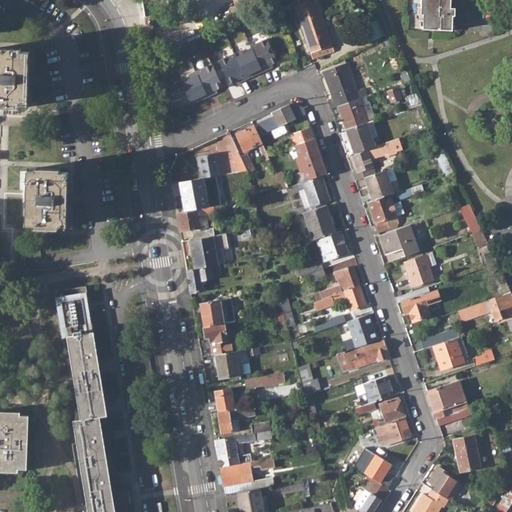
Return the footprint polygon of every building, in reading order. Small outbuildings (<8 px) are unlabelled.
[(315,0),(307,0),(294,4),(300,22),(321,15),(315,0)] [(421,0),(421,15),(423,15),(423,29),(452,31),(453,16),(454,16),(455,8),(450,8),(450,0),(421,0)] [(321,15),(324,24),(329,23),(326,13),(321,15)] [(324,24),(321,15),(300,22),(313,58),(333,51),(324,24)] [(365,27),(372,41),(383,35),(376,22),(365,27)] [(266,38),(250,46),(252,49),(261,69),(262,72),(272,67),(271,64),(277,61),(266,38)] [(392,39),(384,40),(388,49),(395,46),(392,39)] [(0,107),(19,109),(20,105),(28,105),(29,52),(21,52),(21,48),(0,47),(0,107)] [(242,50),(235,53),(247,80),(257,75),(255,72),(261,69),(252,49),(244,53),(242,50)] [(235,53),(219,61),(222,69),(225,76),(229,84),(235,81),(237,84),(247,80),(235,53)] [(338,106),(359,98),(356,91),(346,63),(323,71),(330,91),(335,89),(337,97),(333,98),(336,107),(338,106)] [(212,64),(196,71),(198,75),(208,97),(218,93),(216,90),(222,87),(219,79),(216,72),(212,64)] [(216,72),(219,79),(225,76),(222,69),(216,72)] [(404,83),(411,81),(410,78),(407,71),(400,74),(404,83)] [(198,102),(208,97),(198,75),(182,82),(191,102),(196,99),(198,102)] [(182,110),(192,105),(191,102),(182,82),(180,79),(164,87),(168,112),(181,106),(182,110)] [(356,91),(359,98),(366,96),(363,88),(356,91)] [(397,88),(387,91),(391,103),(401,98),(397,88)] [(406,98),(409,108),(416,105),(421,104),(417,94),(406,98)] [(359,98),(338,106),(345,130),(366,122),(368,122),(359,98)] [(424,108),(418,110),(425,125),(430,123),(424,108)] [(288,110),(258,123),(262,133),(271,129),(285,123),(293,120),(288,110)] [(366,122),(345,130),(354,153),(366,149),(375,146),(366,122)] [(271,129),(273,133),(287,127),(285,123),(271,129)] [(265,160),(269,158),(254,125),(236,134),(244,151),(258,145),(265,160)] [(295,144),(314,138),(310,127),(292,134),(295,144)] [(314,138),(295,144),(307,180),(321,175),(324,175),(321,167),(324,166),(314,138)] [(386,156),(402,150),(398,138),(375,146),(366,149),(367,150),(352,156),(357,171),(352,172),(355,181),(365,178),(376,173),(370,159),(369,155),(384,150),(385,154),(386,156)] [(369,155),(370,159),(385,154),(384,150),(369,155)] [(443,150),(434,153),(445,177),(454,173),(443,150)] [(217,152),(196,156),(200,178),(211,177),(221,175),(217,152)] [(239,153),(233,156),(240,171),(247,170),(241,156),(239,153)] [(241,156),(247,170),(248,172),(255,169),(247,153),(241,156)] [(36,171),(27,171),(25,225),(34,225),(35,228),(59,229),(59,225),(67,226),(69,172),(60,172),(60,169),(36,168),(36,171)] [(376,173),(365,178),(373,200),(390,195),(391,194),(394,193),(386,170),(376,173)] [(325,202),(330,200),(321,175),(307,180),(302,182),(287,187),(288,190),(289,194),(305,189),(312,210),(326,205),(325,202)] [(206,187),(212,186),(211,177),(200,178),(201,181),(182,184),(185,200),(204,196),(201,183),(205,183),(206,187)] [(410,188),(412,194),(424,191),(422,184),(410,188)] [(410,188),(396,193),(398,199),(412,194),(410,188)] [(222,198),(223,204),(224,204),(230,203),(227,191),(221,192),(222,198)] [(373,200),(368,202),(378,232),(397,226),(398,222),(390,195),(373,200)] [(215,206),(223,204),(222,198),(213,200),(212,198),(197,201),(198,209),(214,206),(215,206)] [(404,213),(401,201),(395,203),(399,214),(404,213)] [(460,207),(472,233),(482,230),(470,204),(460,207)] [(312,210),(304,213),(313,240),(317,239),(321,237),(335,232),(326,205),(312,210)] [(180,231),(192,229),(194,239),(209,237),(209,236),(215,235),(214,227),(210,228),(208,219),(206,219),(205,214),(210,213),(216,212),(215,206),(214,206),(198,209),(177,212),(180,231)] [(289,210),(291,217),(299,214),(297,208),(289,210)] [(410,224),(379,235),(386,254),(403,248),(406,256),(423,250),(420,241),(417,243),(410,224)] [(214,227),(215,235),(222,234),(220,226),(214,227)] [(335,232),(321,237),(329,259),(348,252),(340,230),(335,232)] [(482,230),(472,233),(477,247),(488,243),(482,230)] [(194,239),(189,239),(194,269),(210,266),(219,265),(220,265),(224,264),(222,249),(228,248),(226,233),(222,234),(215,235),(209,236),(209,237),(194,239)] [(317,239),(325,261),(329,259),(321,237),(317,239)] [(489,265),(497,263),(488,244),(482,246),(484,253),(489,265)] [(425,255),(429,266),(436,264),(432,253),(425,255)] [(479,255),(484,267),(489,265),(484,253),(479,255)] [(425,255),(404,262),(412,286),(434,279),(429,266),(425,255)] [(309,273),(323,268),(320,260),(298,268),(300,276),(309,273)] [(210,266),(212,276),(221,274),(219,265),(210,266)] [(194,269),(187,270),(191,292),(203,290),(202,284),(201,280),(205,280),(213,278),(212,276),(210,266),(194,269)] [(332,295),(360,285),(353,266),(334,272),(340,285),(320,292),(322,299),(332,295)] [(323,268),(309,273),(311,282),(326,277),(323,268)] [(500,296),(511,292),(502,275),(497,277),(501,288),(498,290),(499,293),(500,296)] [(351,310),(367,305),(360,285),(332,295),(334,301),(341,299),(347,297),(351,310)] [(54,291),(61,337),(68,336),(81,419),(74,420),(88,511),(116,511),(111,482),(110,473),(104,441),(103,432),(100,416),(107,415),(104,400),(103,389),(98,359),(96,348),(86,286),(54,291)] [(428,286),(395,297),(397,303),(402,301),(405,312),(409,311),(412,321),(430,315),(423,295),(430,292),(428,286)] [(314,294),(316,301),(322,299),(320,292),(314,294)] [(506,309),(511,306),(511,294),(511,292),(500,296),(490,299),(457,310),(461,321),(492,311),(496,321),(509,317),(506,309)] [(322,299),(316,301),(314,302),(316,310),(335,304),(334,301),(332,295),(322,299)] [(288,296),(280,298),(283,312),(291,311),(288,296)] [(204,326),(224,323),(235,321),(231,297),(200,303),(204,326)] [(277,314),(283,312),(280,298),(279,297),(273,298),(277,314)] [(341,299),(346,312),(351,310),(347,297),(341,299)] [(292,311),(284,313),(288,327),(296,324),(292,311)] [(283,312),(277,314),(280,324),(286,323),(283,312)] [(347,321),(356,347),(378,339),(369,313),(347,321)] [(317,332),(345,322),(342,315),(315,325),(317,332)] [(204,326),(206,337),(210,336),(214,354),(215,354),(225,352),(233,351),(230,332),(226,333),(224,323),(204,326)] [(456,328),(420,340),(423,349),(430,347),(433,346),(457,338),(459,337),(456,328)] [(457,338),(463,358),(468,356),(461,336),(459,337),(457,338)] [(457,338),(433,346),(437,359),(441,369),(464,361),(463,358),(457,338)] [(383,340),(345,354),(344,352),(336,354),(343,372),(385,357),(385,358),(389,357),(383,340)] [(96,348),(98,359),(109,357),(107,346),(96,348)] [(473,359),(475,366),(495,359),(491,348),(482,351),(483,355),(473,359)] [(225,352),(215,354),(219,378),(240,374),(236,350),(233,351),(225,352)] [(309,364),(299,367),(306,395),(311,394),(320,391),(317,378),(313,379),(309,364)] [(283,372),(244,379),(246,388),(285,381),(283,372)] [(374,401),(394,394),(387,375),(363,383),(366,392),(369,403),(374,401)] [(464,409),(468,408),(459,380),(427,391),(437,418),(451,413),(464,409)] [(355,386),(358,395),(366,392),(363,383),(355,386)] [(103,389),(104,400),(116,398),(114,387),(103,389)] [(218,410),(235,408),(231,388),(218,390),(215,391),(218,410)] [(311,394),(306,395),(305,396),(307,406),(313,404),(311,394)] [(387,424),(405,417),(397,397),(380,404),(382,410),(380,411),(381,419),(385,418),(385,420),(378,423),(380,426),(387,424)] [(358,414),(376,408),(374,401),(369,403),(356,407),(358,414)] [(311,422),(317,420),(313,404),(307,406),(311,422)] [(235,408),(218,410),(222,433),(232,431),(230,419),(238,418),(255,415),(254,405),(235,408)] [(451,413),(453,421),(466,416),(464,409),(451,413)] [(0,471),(18,472),(19,469),(27,469),(29,415),(20,415),(20,411),(0,410),(0,471)] [(451,413),(437,418),(439,425),(453,421),(451,413)] [(380,426),(376,427),(383,445),(411,435),(405,417),(387,424),(380,426)] [(230,419),(232,431),(240,430),(238,418),(230,419)] [(253,433),(271,430),(269,422),(252,425),(253,433)] [(318,422),(312,424),(316,441),(322,440),(318,422)] [(103,432),(104,441),(115,439),(114,430),(103,432)] [(253,433),(215,439),(220,467),(251,461),(250,454),(238,455),(238,454),(236,444),(243,442),(272,437),(271,430),(253,433)] [(474,435),(453,439),(460,471),(481,467),(474,435)] [(236,444),(238,454),(244,453),(243,442),(236,444)] [(386,482),(394,466),(375,456),(367,473),(386,482)] [(251,461),(220,467),(225,494),(237,492),(247,490),(246,481),(253,480),(251,467),(259,466),(260,470),(275,467),(274,461),(277,460),(276,457),(251,461)] [(329,462),(322,464),(324,471),(340,466),(349,463),(346,457),(329,462)] [(439,465),(429,482),(440,488),(437,492),(449,499),(450,500),(462,483),(449,475),(450,472),(439,465)] [(337,468),(324,471),(325,476),(325,478),(339,474),(337,468)] [(110,473),(111,482),(122,480),(120,472),(110,473)] [(376,480),(368,475),(361,487),(350,503),(351,506),(353,508),(365,489),(368,491),(376,480)] [(246,481),(247,490),(260,487),(275,485),(273,476),(253,480),(246,481)] [(303,480),(281,484),(282,493),(305,490),(304,489),(303,480)] [(358,507),(365,511),(372,511),(388,487),(376,480),(368,491),(365,489),(353,508),(356,510),(358,507)] [(237,492),(240,511),(264,511),(260,487),(247,490),(237,492)] [(412,511),(437,511),(442,505),(444,506),(449,499),(437,492),(432,488),(428,495),(424,492),(413,509),(414,510),(412,511)] [(511,497),(505,494),(500,502),(508,508),(511,501),(511,497)] [(495,511),(505,511),(508,508),(500,502),(494,511),(495,511)]
